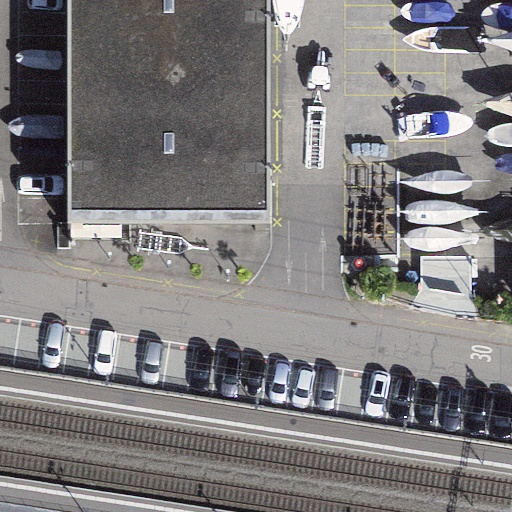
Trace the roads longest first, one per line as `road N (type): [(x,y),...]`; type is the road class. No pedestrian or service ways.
road 1 (residential): [(511,370),(0,283)]
road 2 (unknown): [(466,113),(463,276)]
